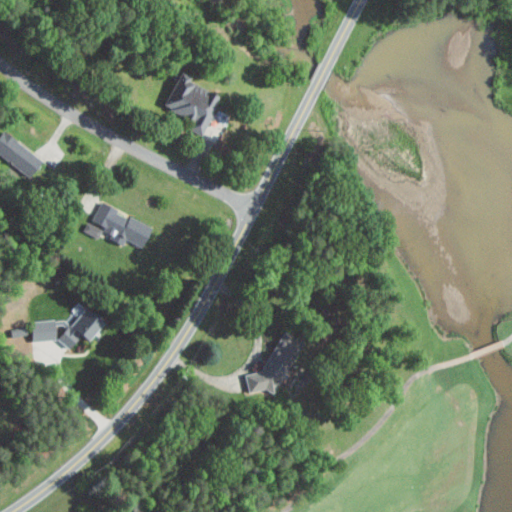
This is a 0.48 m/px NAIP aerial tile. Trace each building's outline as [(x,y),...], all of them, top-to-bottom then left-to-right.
[(214,92),(172,74),(159,107),(190,119),(186,129),(198,133),(214,92)] [(36,160),(0,129),(0,156),(23,176),(36,160)] [(136,245),(146,224),(97,202),(83,232),(96,237),(99,230),(109,234),(107,239),(119,244),(122,238),(136,245)] [(26,320),(26,330),(22,327),(9,328),(10,349),(23,348),(29,340),(53,338),(53,337),(64,346),(74,333),(81,339),(95,320),(78,308),(67,324),(59,318),(26,320)] [(294,338),(276,330),(254,381),(272,389),(294,338)]
